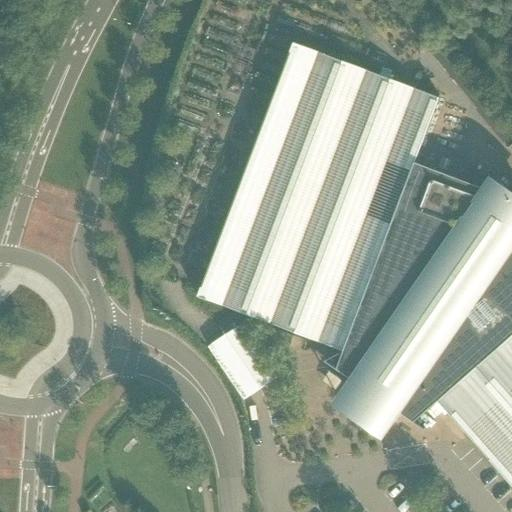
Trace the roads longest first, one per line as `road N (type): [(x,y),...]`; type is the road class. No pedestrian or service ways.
road 1 (secondary): [(102,319),(81,257),(86,221),(159,0)]
road 2 (secondary): [(74,50),(5,256)]
road 3 (secondary): [(74,50),(38,111),(0,218)]
